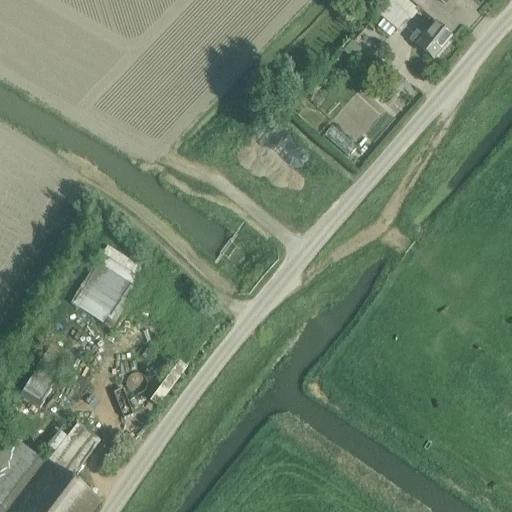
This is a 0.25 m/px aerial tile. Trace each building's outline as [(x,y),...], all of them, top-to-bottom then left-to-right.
[(395,32),(405,19),(386,3),(376,16),(395,32)] [(433,24),(425,34),(418,28),(407,42),(431,62),(451,39),(433,24)] [(349,41),(340,51),(352,62),(360,52),(349,41)] [(404,83),(393,73),(383,64),(371,76),(381,86),(379,89),(390,99),(404,83)] [(292,77),(286,84),(293,91),(300,83),(292,77)] [(112,329),(147,271),(107,246),(71,304),(112,329)] [(0,454),(0,511),(92,511),(99,504),(46,465),(12,439),(0,454)]
